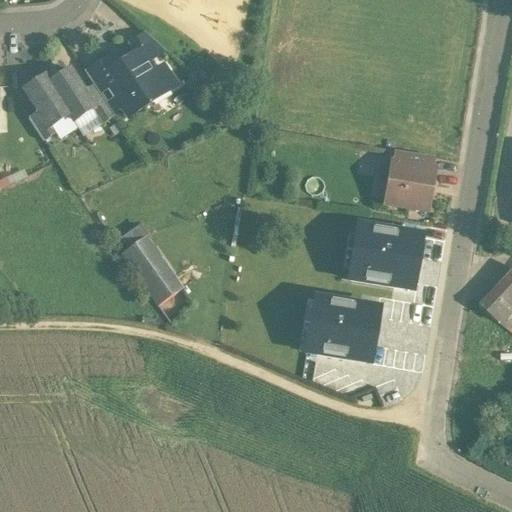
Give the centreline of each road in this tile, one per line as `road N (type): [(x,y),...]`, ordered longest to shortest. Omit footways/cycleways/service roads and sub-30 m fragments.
road 1 (residential): [(511,499),(444,466),(430,440),(502,0)]
road 2 (track): [(434,411),(353,415),(182,345),(117,333),(0,333)]
